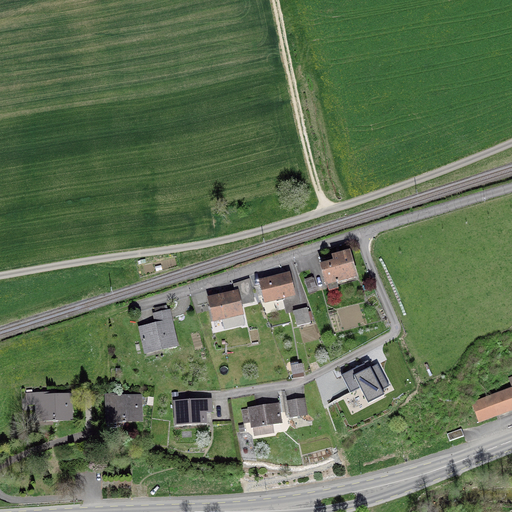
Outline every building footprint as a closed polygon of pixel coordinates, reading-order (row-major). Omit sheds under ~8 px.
[(358,278),(350,250),(331,255),(333,261),(319,264),(325,287),(327,286),(329,292),(339,289),(337,283),(358,278)] [(258,280),(264,304),(296,297),(290,272),(258,280)] [(255,302),(250,278),(233,284),(235,291),(238,290),(242,305),(255,302)] [(309,295),(318,292),(314,278),(304,281),(309,295)] [(235,291),(207,297),(213,322),(227,318),(229,326),(244,322),(243,316),(244,315),(242,305),(238,290),(235,291)] [(307,307),(293,311),(297,326),(311,323),(307,307)] [(169,309),(154,312),(156,320),(171,317),(169,309)] [(179,347),(172,319),(154,323),(140,326),(146,349),(162,345),(163,350),(179,347)] [(382,391),(389,387),(377,364),(372,367),(368,360),(362,363),(363,365),(341,376),(350,393),(360,388),(368,404),(384,396),(382,391)] [(302,364),(290,365),(292,375),(293,379),(304,377),(303,373),(304,373),(302,364)] [(471,402),(479,424),(511,411),(511,376),(508,378),(511,388),(471,402)] [(104,394),(105,423),(143,422),(142,394),(125,395),(125,393),(104,394)] [(27,394),(27,404),(36,404),(37,421),(56,421),(55,418),(72,418),(71,395),(50,396),(50,394),(27,394)] [(173,401),(175,427),(207,425),(207,413),(213,413),(212,398),(173,401)] [(287,401),(290,419),(308,416),(305,398),(287,401)] [(247,409),(241,410),(243,424),(250,423),(250,429),(253,429),(254,436),(274,433),(273,426),(282,424),(279,403),(247,408),(247,409)] [(464,436),(461,429),(447,434),(450,441),(464,436)] [(73,455),(73,470),(82,469),(96,469),(103,469),(103,454),(73,455)]
